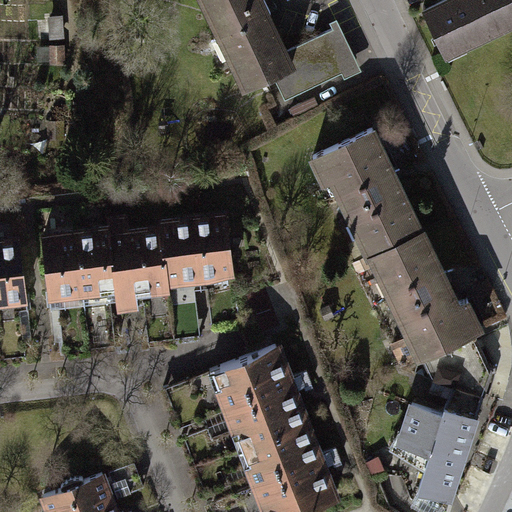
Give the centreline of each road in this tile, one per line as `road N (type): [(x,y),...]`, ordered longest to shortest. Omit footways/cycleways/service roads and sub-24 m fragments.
road 1 (residential): [(181,511),(125,369),(0,390)]
road 2 (residential): [(486,219),(377,0)]
